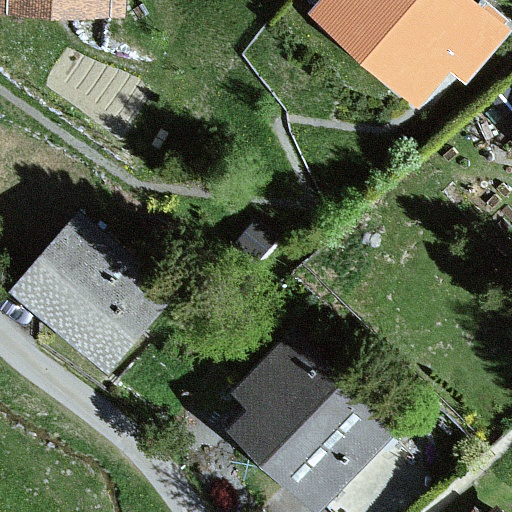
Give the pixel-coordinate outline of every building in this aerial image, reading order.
[(511,40),(511,23),(482,0),(333,0),(317,20),(430,110),(460,74),(475,86),(511,40)] [(97,212),(28,289),(121,371),(190,294),(97,212)] [(260,214),(241,236),(262,255),(281,233),(260,214)] [(300,326),(246,382),(260,396),(241,416),(329,500),(402,423),(300,326)] [(511,511),(511,498),(507,494),(490,511),(511,511)]
